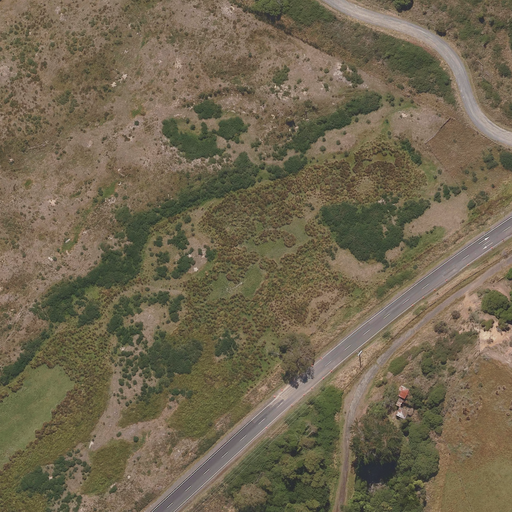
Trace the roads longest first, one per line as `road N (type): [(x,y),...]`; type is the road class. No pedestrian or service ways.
road 1 (secondary): [(511,226),(415,293),(161,511)]
road 2 (residential): [(511,138),(474,114),(454,59),(434,39),(334,0)]
